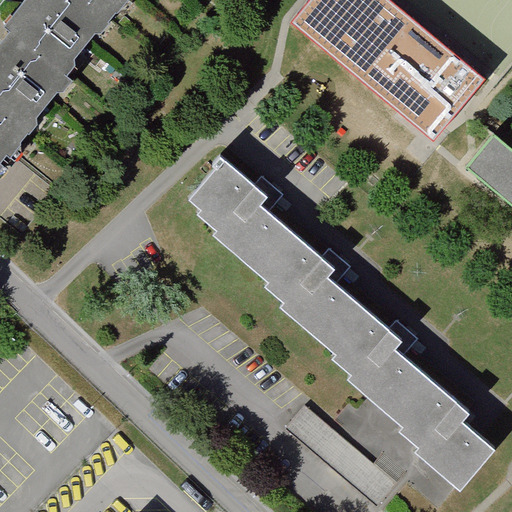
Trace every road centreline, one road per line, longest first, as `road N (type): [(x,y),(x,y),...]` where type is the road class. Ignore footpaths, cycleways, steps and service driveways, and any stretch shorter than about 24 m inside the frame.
road 1 (residential): [(243,511),(0,279)]
road 2 (unknown): [(35,313),(185,169),(228,146),(249,148)]
